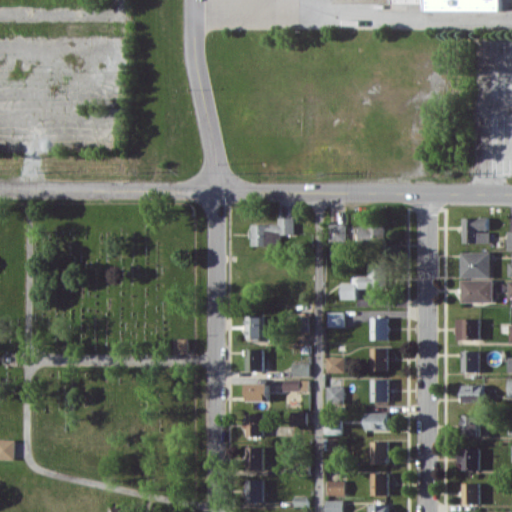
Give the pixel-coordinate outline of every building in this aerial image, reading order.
[(392,0),(393,9),(502,6),(502,0),(392,0)] [(464,242),(490,242),(490,217),(464,216),(464,242)] [(296,235),(296,217),(280,217),(280,223),(252,224),(253,247),(282,246),(282,235),(296,235)] [(346,241),(347,223),(331,223),(330,240),(346,241)] [(359,225),(358,243),(385,244),(386,226),(359,225)] [(462,277),(492,277),(492,251),(463,251),(462,277)] [(358,299),(358,288),(384,289),(386,263),(370,262),(369,275),(354,275),(354,283),(343,282),(342,298),(358,299)] [(463,301),(494,302),(495,279),(463,279),(463,301)] [(346,326),(346,311),(330,311),(330,326),(346,326)] [(266,316),(249,315),(248,337),(266,337),(266,316)] [(390,339),(390,317),(373,316),(373,339),(390,339)] [(481,318),(458,318),(459,339),(482,338),(481,318)] [(191,338),(178,338),(178,352),(191,352),(191,338)] [(390,347),(372,347),(373,370),(391,369),(390,347)] [(266,348),(249,348),(249,370),(266,370),(266,348)] [(482,350),(464,350),(464,371),(481,371),(482,350)] [(347,356),(328,356),(328,372),(347,371),(347,356)] [(312,375),(312,362),(294,362),(294,375),(312,375)] [(390,401),(390,378),(373,378),(373,401),(390,401)] [(285,389),(311,389),(311,379),(286,379),(285,389)] [(271,400),(271,383),(249,382),(248,400),(271,400)] [(465,402),(485,401),(485,384),(464,384),(465,402)] [(346,385),(328,386),(328,403),(346,402),(346,385)] [(310,411),(292,411),(292,424),(309,425),(310,411)] [(367,429),(390,429),(390,412),(368,411),(367,429)] [(266,413),(248,413),(248,435),(266,435),(266,413)] [(464,434),(481,434),(482,415),(464,414),(464,434)] [(344,434),(344,419),(328,419),(328,433),(344,434)] [(344,450),(344,437),(329,437),(328,449),(344,450)] [(0,458),(16,459),(16,439),(0,438),(0,458)] [(390,463),(390,440),(373,440),(373,463),(390,463)] [(266,446),(249,445),(249,468),(266,468),(266,446)] [(482,448),(462,448),(461,469),(482,469),(482,448)] [(373,472),(373,495),(390,494),(390,472),(373,472)] [(249,501),(266,501),(266,479),(249,479),(249,501)] [(330,494),(348,495),(348,480),(330,479),(330,494)] [(464,503),(481,503),(481,482),(464,482),(464,503)] [(310,506),(311,496),(296,496),(296,506),(310,506)] [(345,511),(346,500),(328,500),(327,511),(345,511)] [(373,503),(372,511),(390,511),(391,503),(373,503)]
